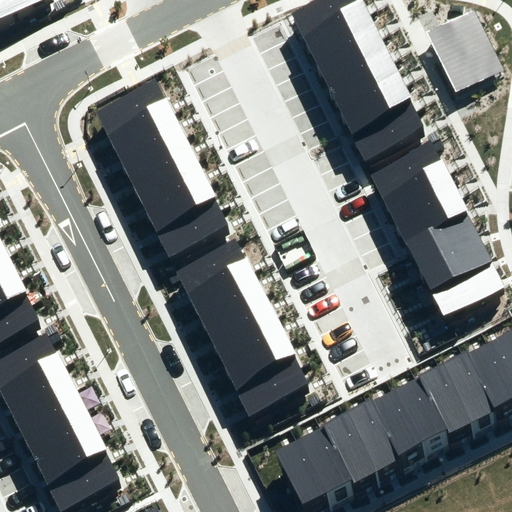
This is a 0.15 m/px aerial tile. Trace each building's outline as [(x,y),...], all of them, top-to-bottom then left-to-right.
[(0,26),(53,0),(2,0),(0,1),(0,26)] [(321,0),(285,19),(297,40),(358,7),(354,0),(321,0)] [(297,40),(309,63),(370,30),(358,7),(297,40)] [(474,9),(427,32),(456,90),(503,67),(474,9)] [(309,63),(322,88),(384,55),(370,30),(309,63)] [(322,88),(336,112),(397,79),(384,55),(322,88)] [(336,112),(348,135),(409,102),(397,79),(336,112)] [(97,117),(108,138),(170,107),(160,86),(97,117)] [(409,102),(348,135),(362,162),(423,129),(409,102)] [(108,138),(120,161),(182,130),(170,107),(108,138)] [(120,161),(133,186),(195,155),(182,130),(120,161)] [(367,175),(379,196),(440,163),(429,142),(367,175)] [(133,186),(145,211),(207,180),(195,155),(133,186)] [(379,196),(391,218),(452,186),(440,163),(379,196)] [(145,211),(157,234),(219,203),(207,180),(145,211)] [(391,218),(404,243),(466,211),(452,186),(391,218)] [(219,203),(157,234),(170,260),(232,229),(219,203)] [(404,243),(417,268),(479,235),(466,211),(404,243)] [(417,268),(430,291),(491,258),(479,235),(417,268)] [(174,274),(185,296),(247,265),(236,243),(174,274)] [(0,246),(0,277),(14,271),(1,246),(0,246)] [(491,258),(430,291),(444,318),(505,285),(491,258)] [(185,296),(197,319),(259,288),(247,265),(185,296)] [(0,277),(0,306),(25,294),(14,271),(0,277)] [(197,319),(209,344),(272,313),(259,288),(197,319)] [(25,294),(0,306),(0,338),(38,320),(25,294)] [(209,344),(222,369),(284,338),(272,313),(209,344)] [(511,331),(492,341),(511,380),(511,331)] [(0,359),(0,387),(59,358),(48,336),(0,359)] [(222,369),(234,392),(296,361),(284,338),(222,369)] [(511,382),(491,342),(465,356),(492,408),(511,397),(511,382)] [(462,354),(444,364),(472,417),(490,408),(462,354)] [(0,387),(0,394),(9,412),(71,381),(59,358),(0,387)] [(296,361),(234,392),(247,418),(309,387),(296,361)] [(442,364),(420,375),(448,429),(470,418),(442,364)] [(419,377),(396,389),(424,441),(446,429),(419,377)] [(9,412),(22,438),(84,406),(71,381),(9,412)] [(399,454),(423,441),(396,390),(372,402),(399,454)] [(398,456),(370,402),(350,413),(378,468),(398,456)] [(22,438),(34,462),(96,431),(84,406),(22,438)] [(352,480),(377,468),(349,414),(324,427),(352,480)] [(325,493),(351,480),(323,427),(298,440),(325,493)] [(34,462),(46,486),(108,455),(96,431),(34,462)] [(303,505),(324,494),(297,441),(275,452),(303,505)] [(108,455),(46,486),(59,511),(61,511),(122,482),(108,455)]
